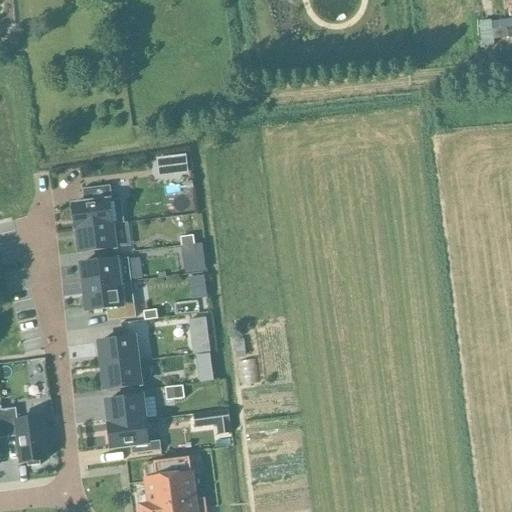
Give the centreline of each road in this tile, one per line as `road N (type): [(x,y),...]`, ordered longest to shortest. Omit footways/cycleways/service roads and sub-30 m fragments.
road 1 (residential): [(68,499),(69,438),(41,171)]
road 2 (track): [(497,75),(259,94)]
